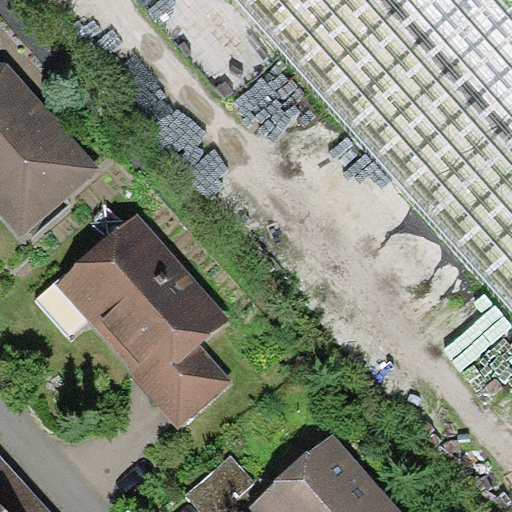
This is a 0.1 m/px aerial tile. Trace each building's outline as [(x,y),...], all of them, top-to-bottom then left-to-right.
[(511,0),(248,0),(511,301),(511,0)] [(12,65),(0,64),(0,218),(22,244),(106,165),(12,65)] [(229,308),(134,208),(48,289),(179,427),(229,380),(193,342),(229,308)] [(391,511),(329,444),(253,511),(391,511)] [(235,458),(189,498),(201,511),(229,511),(260,485),(235,458)] [(0,511),(8,511),(0,502),(0,511)]
